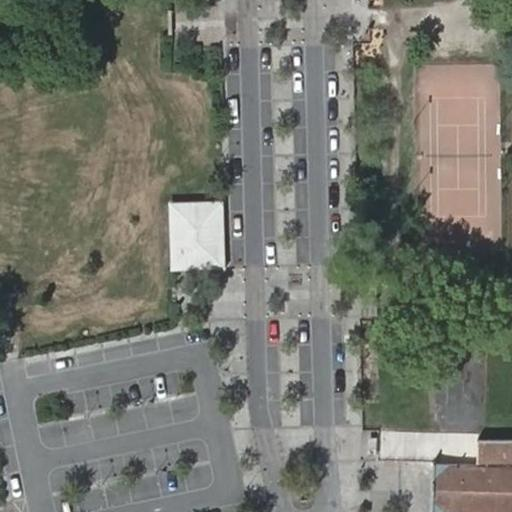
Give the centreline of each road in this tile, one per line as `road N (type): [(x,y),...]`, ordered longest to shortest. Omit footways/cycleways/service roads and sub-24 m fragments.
road 1 (tertiary): [(250,0),(260,397),(286,511)]
road 2 (tertiary): [(331,511),(313,0)]
